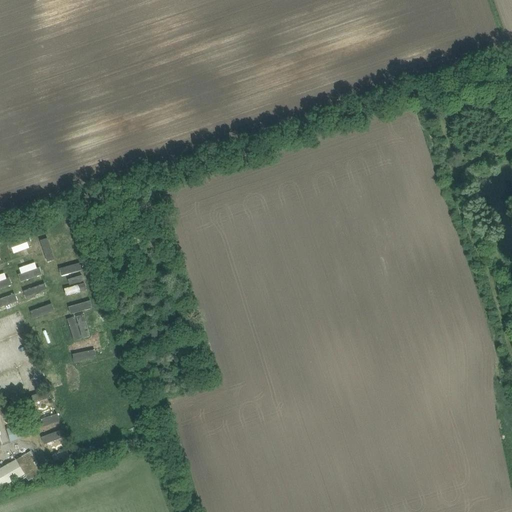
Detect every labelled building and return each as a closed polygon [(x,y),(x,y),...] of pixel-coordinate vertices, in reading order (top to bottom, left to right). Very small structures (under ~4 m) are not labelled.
[(27,237),(10,240),(12,252),(30,249),(27,237)] [(48,262),(56,259),(48,238),(40,241),(48,262)] [(33,277),(31,271),(39,268),(36,262),(18,268),(23,280),(33,277)] [(62,276),(84,269),(82,262),(59,268),(62,276)] [(0,274),(0,288),(12,284),(7,272),(0,274)] [(70,287),(66,288),(67,294),(87,290),(84,275),(68,277),(70,287)] [(27,298),(48,290),(46,282),(24,290),(27,298)] [(0,298),(0,307),(18,301),(15,293),(0,298)] [(69,307),(72,314),(95,306),(92,299),(69,307)] [(34,319),(56,310),(54,303),(31,311),(34,319)] [(85,313),(68,318),(76,344),(70,345),(76,362),(98,356),(85,313)] [(36,408),(51,404),(48,391),(33,395),(36,408)] [(41,429),(60,421),(55,408),(36,415),(41,429)] [(11,441),(27,437),(24,424),(8,429),(11,441)] [(48,443),(50,449),(67,442),(63,429),(42,436),(45,444),(48,443)] [(68,449),(53,455),(55,461),(71,455),(68,449)] [(43,473),(31,452),(0,469),(0,489),(4,487),(6,489),(16,483),(15,481),(25,475),(29,481),(43,473)]
